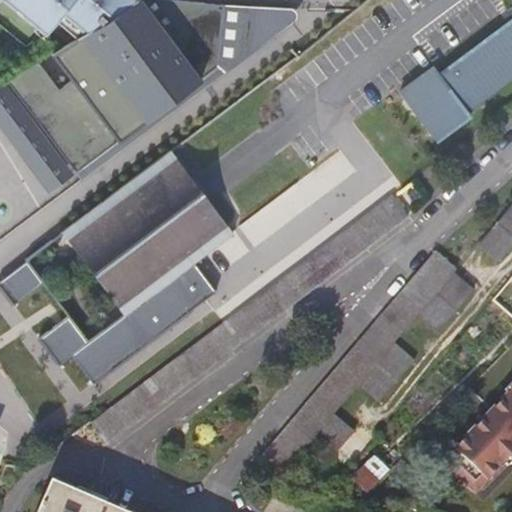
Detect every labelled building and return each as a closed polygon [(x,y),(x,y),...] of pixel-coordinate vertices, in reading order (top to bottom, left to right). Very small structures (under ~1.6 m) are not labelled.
[(72,37),(0,81),(0,123),(50,190),(80,168),(86,176),(297,19),(295,6),(232,0),(130,0),(82,30),(72,37)] [(3,0),(44,33),(54,21),(61,13),(82,30),(130,0),(3,0)] [(61,13),(54,21),(72,37),(82,30),(61,13)] [(511,19),(451,67),(453,70),(443,77),(436,66),(403,91),(441,140),(473,115),(470,112),(511,78),(511,19)] [(173,150),(31,257),(46,278),(72,313),(90,337),(194,259),(233,230),(173,150)] [(408,216),(391,194),(339,233),(223,322),(91,422),(109,444),(238,346),(378,240),(408,216)] [(511,238),(511,203),(509,201),(475,241),(496,258),(511,238)] [(252,463),(271,478),(447,270),(427,253),(252,463)] [(46,278),(31,257),(0,280),(0,286),(13,303),(46,278)] [(90,337),(71,351),(93,381),(216,288),(194,259),(90,337)] [(469,288),(449,271),(413,315),(433,332),(469,288)] [(71,351),(90,337),(72,313),(40,337),(58,361),(71,351)] [(420,348),(399,331),(355,383),(375,401),(420,348)] [(511,387),(441,461),(463,483),(468,478),(478,488),(511,452),(511,387)] [(349,431),(329,414),(312,434),(333,451),(349,431)] [(321,465),(329,456),(319,448),(311,457),(321,465)] [(352,479),(366,493),(389,469),(374,456),(352,479)] [(468,478),(463,483),(474,493),(478,488),(468,478)] [(110,511),(48,484),(35,511),(110,511)]
